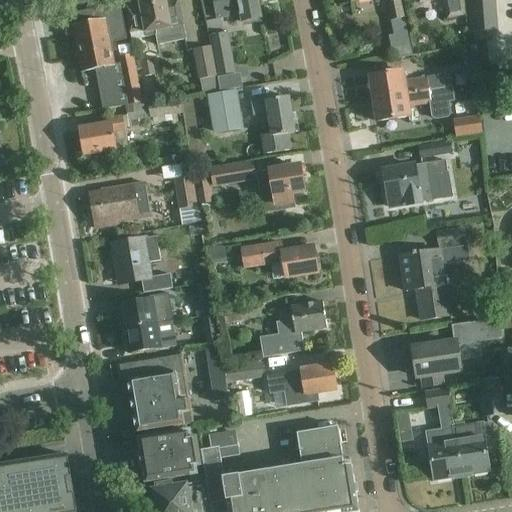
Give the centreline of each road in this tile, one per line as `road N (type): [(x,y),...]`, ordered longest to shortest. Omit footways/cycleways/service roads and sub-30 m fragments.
road 1 (residential): [(391,511),(302,0)]
road 2 (residential): [(83,388),(15,0)]
road 3 (residential): [(105,511),(83,388)]
